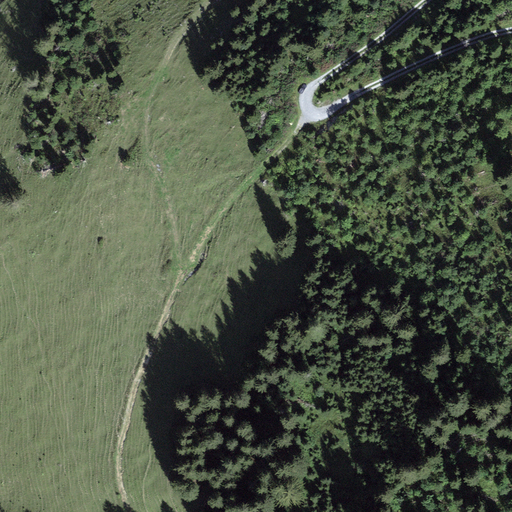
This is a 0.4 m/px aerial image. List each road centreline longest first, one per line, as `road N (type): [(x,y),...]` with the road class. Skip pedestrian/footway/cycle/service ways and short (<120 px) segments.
road 1 (track): [(209,0),(171,47),(145,125),(179,264),(191,267),(224,210),(312,113)]
road 2 (track): [(511,30),(462,45),(316,115),(306,103),(310,88),(427,0)]
